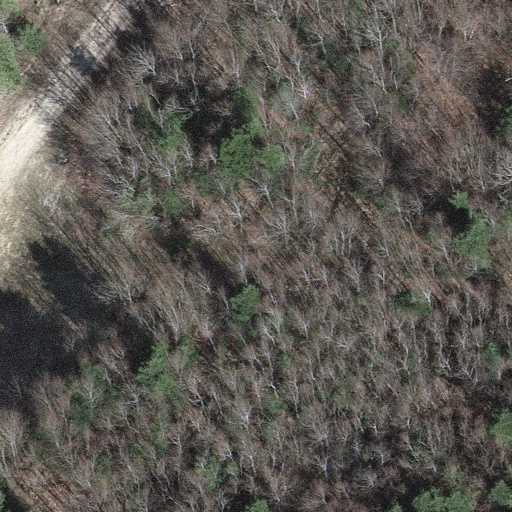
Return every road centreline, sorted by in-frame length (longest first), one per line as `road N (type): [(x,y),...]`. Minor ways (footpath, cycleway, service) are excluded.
road 1 (track): [(0,192),(235,275),(511,302)]
road 2 (track): [(135,0),(0,174)]
